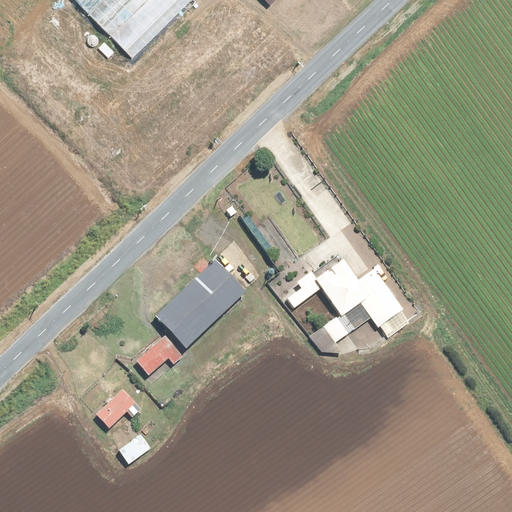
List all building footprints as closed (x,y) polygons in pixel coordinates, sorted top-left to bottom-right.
[(194,0),(72,0),(133,61),(194,0)] [(115,54),(104,43),(97,50),(108,61),(115,54)] [(310,339),(322,355),(337,357),(342,354),(337,346),(371,322),(386,343),(411,325),(373,272),(356,284),(341,263),(315,282),(310,275),(295,285),(300,292),(286,302),(293,311),(320,292),(339,319),(310,339)] [(242,296),(212,264),(154,320),(185,352),(242,296)] [(182,360),(163,339),(134,364),(147,379),(167,361),(173,368),(182,360)] [(104,405),(106,407),(95,417),(108,431),(127,414),(132,420),(139,413),(121,393),(111,402),(110,400),(104,405)] [(150,451),(140,437),(118,454),(128,468),(150,451)]
